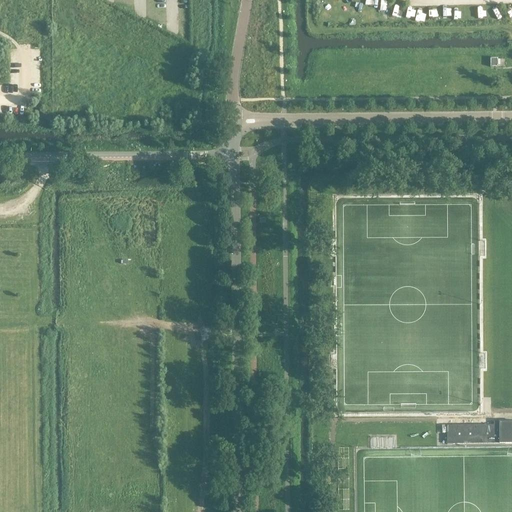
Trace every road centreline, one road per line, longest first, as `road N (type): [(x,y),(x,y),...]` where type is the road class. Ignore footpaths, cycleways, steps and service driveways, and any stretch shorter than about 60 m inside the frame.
road 1 (unclassified): [(236,511),(232,156)]
road 2 (unclassified): [(232,120),(511,119)]
road 3 (unclassified): [(232,156),(0,158)]
road 4 (unclassified): [(232,120),(247,0)]
